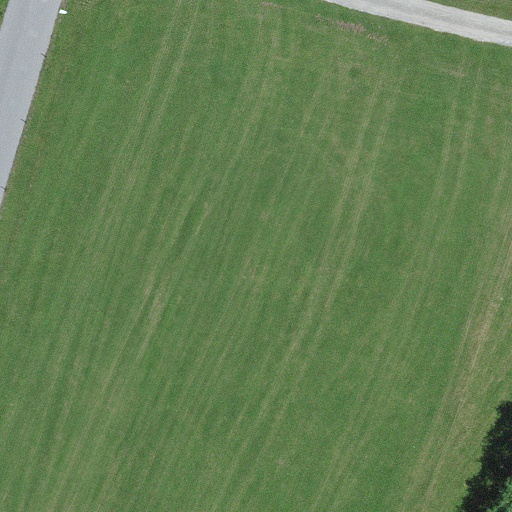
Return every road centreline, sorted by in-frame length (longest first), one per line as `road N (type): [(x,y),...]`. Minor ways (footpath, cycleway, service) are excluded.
road 1 (track): [(380,0),(511,33)]
road 2 (residential): [(0,123),(36,0)]
